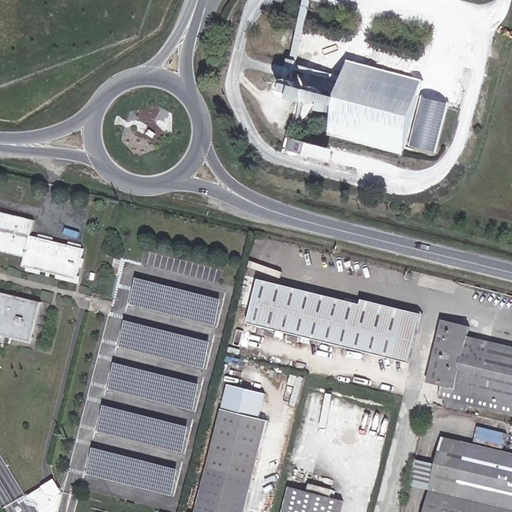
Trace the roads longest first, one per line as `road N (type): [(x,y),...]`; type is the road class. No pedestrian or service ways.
road 1 (unknown): [(63,511),(130,260)]
road 2 (secondary): [(279,213),(511,271)]
